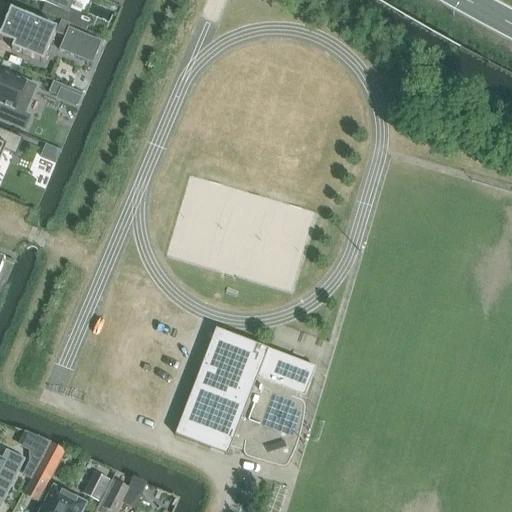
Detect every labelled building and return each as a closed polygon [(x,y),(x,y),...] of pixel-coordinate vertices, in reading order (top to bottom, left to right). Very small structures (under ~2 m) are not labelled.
[(35,0),(68,13),(73,0),(35,0)] [(57,30),(11,11),(0,37),(0,39),(14,45),(12,51),(43,64),(57,30)] [(69,29),(59,51),(93,65),(102,43),(69,29)] [(0,120),(24,131),(30,117),(24,115),(36,87),(0,71),(0,120)] [(0,164),(5,152),(17,157),(24,140),(0,130),(0,164)] [(175,437),(228,457),(231,448),(244,451),(244,456),(247,458),(283,468),(287,467),(290,460),(294,450),(299,436),(304,418),(304,406),(303,404),(300,402),(302,396),(306,398),(318,368),(269,349),(217,329),(175,437)] [(36,467),(47,446),(25,435),(20,446),(31,451),(31,464),(36,467)] [(0,461),(0,510),(25,460),(6,451),(1,462),(0,461)] [(38,503),(52,478),(50,477),(56,466),(43,459),(23,495),(38,503)] [(98,503),(109,481),(94,474),(83,495),(98,503)] [(134,510),(141,496),(115,483),(115,484),(100,511),(118,511),(123,504),(134,510)] [(81,511),(61,501),(55,511),(54,511),(53,511),(81,511)]
